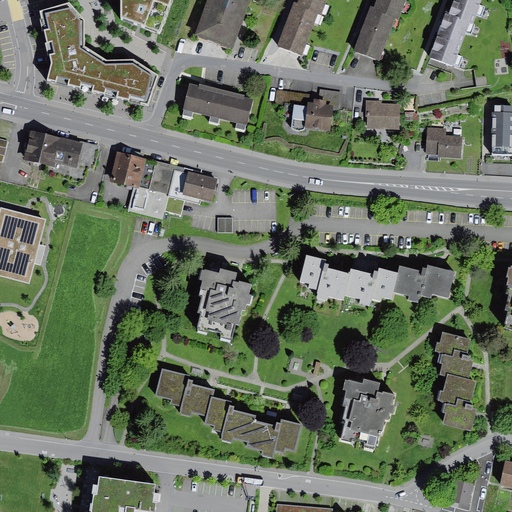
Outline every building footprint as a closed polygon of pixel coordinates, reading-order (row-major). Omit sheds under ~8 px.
[(159,33),(171,0),(120,0),(121,20),(139,26),(159,33)] [(255,0),(213,0),(201,37),(239,50),(240,45),(255,0)] [(328,0),(300,0),(299,4),(319,12),(323,13),(328,0)] [(406,0),(378,0),(375,9),(385,13),(386,14),(391,15),(397,18),(399,19),(406,0)] [(454,0),(449,16),(474,25),(477,17),(481,19),(485,9),(480,8),(482,0),(454,0)] [(69,2),(40,10),(41,17),(40,18),(41,25),(51,62),(47,79),(99,93),(107,59),(85,45),(85,18),(69,2)] [(319,12),(294,2),(285,26),(276,49),(302,58),(319,12)] [(385,13),(371,8),(362,31),(354,52),(379,62),(397,18),(391,15),(385,13)] [(437,36),(428,59),(454,69),(454,66),(459,68),(462,59),(458,57),(466,34),(471,36),(475,26),(474,25),(449,16),(445,14),(437,36)] [(134,58),(107,59),(99,93),(149,106),(159,75),(134,58)] [(205,88),(190,85),(182,117),(193,120),(194,115),(210,119),(209,123),(218,126),(219,121),(236,125),(235,130),(246,133),(254,101),(205,88)] [(342,92),(321,90),(319,101),(327,102),(326,107),(334,108),(334,110),(339,111),(342,92)] [(277,91),(275,104),(308,108),(309,103),(310,95),(277,91)] [(308,108),(294,107),(291,128),(295,131),(302,133),(306,129),(331,133),(334,110),(334,108),(326,107),(327,102),(319,101),(315,101),(314,104),(309,103),(308,108)] [(378,101),(367,101),(367,131),(399,131),(399,105),(381,105),(381,101),(378,101)] [(511,107),(495,107),(495,114),(492,114),(491,149),(511,149),(511,107)] [(416,112),(405,112),(405,121),(416,121),(416,112)] [(446,129),(428,128),(427,155),(438,156),(437,159),(461,160),(462,137),(446,136),(446,129)] [(84,146),(30,132),(22,161),(55,170),(56,164),(77,169),(78,166),(92,170),(99,146),(85,143),(84,146)] [(10,143),(0,140),(0,162),(4,164),(10,143)] [(157,163),(117,154),(110,184),(133,189),(150,193),(157,163)] [(194,172),(157,163),(150,193),(133,189),(127,212),(164,220),(165,211),(182,216),(185,201),(200,205),(202,201),(182,196),(188,173),(193,174),(194,172)] [(193,174),(188,173),(182,196),(202,201),(211,203),(217,180),(193,174)] [(46,220),(1,208),(0,211),(0,275),(30,283),(46,220)] [(233,218),(218,219),(218,234),(233,233),(233,218)] [(325,262),(307,258),(300,285),(310,287),(308,292),(317,294),(316,301),(327,303),(328,298),(343,302),(344,298),(349,276),(328,271),(328,267),(324,266),(325,262)] [(399,275),(394,294),(409,298),(408,302),(420,305),(421,299),(432,302),(434,295),(448,299),(455,273),(429,267),(428,271),(424,270),(423,274),(400,269),(399,275)] [(200,281),(202,283),(199,297),(203,297),(198,316),(202,315),(198,330),(209,333),(210,329),(223,332),(222,338),(233,341),(236,329),(239,330),(243,315),(246,316),(248,309),(251,309),(254,298),(250,297),(254,284),(237,280),(239,274),(221,269),(219,274),(203,270),(200,281)] [(349,276),(344,298),(362,302),(361,306),(370,308),(372,302),(381,304),(382,298),(393,300),(394,294),(399,275),(380,270),(379,274),(373,272),(373,276),(351,271),(349,276)] [(470,342),(442,335),(440,345),(435,344),(433,353),(443,355),(440,364),(443,365),(440,375),(448,377),(470,383),(475,365),(475,363),(469,361),(471,357),(467,356),(470,342)] [(189,378),(163,372),(157,397),(172,400),(171,406),(180,409),(178,416),(190,418),(191,415),(209,419),(213,400),(215,393),(191,388),(192,383),(188,382),(189,378)] [(470,383),(448,377),(444,393),(439,391),(436,404),(446,406),(444,414),(446,416),(443,427),(472,434),(477,415),(478,412),(473,411),(473,408),(469,407),(475,384),(470,383)] [(363,387),(345,383),(343,392),(346,393),(339,424),(345,426),(341,442),(351,444),(352,441),(368,444),(366,450),(374,451),(378,436),(381,437),(385,421),(388,422),(389,415),(393,416),(395,407),(392,406),(394,396),(383,393),(383,396),(378,395),(380,385),(364,382),(363,387)] [(230,404),(213,400),(209,419),(207,424),(216,426),(214,431),(223,433),(221,442),(232,445),(233,441),(248,445),(254,423),(255,418),(234,413),(236,409),(230,407),(230,404)] [(276,429),(254,423),(248,445),(247,450),(261,453),(260,458),(275,463),(277,456),(286,458),(288,453),(297,456),(305,426),(283,420),(281,426),(276,425),(276,429)] [(152,500),(156,483),(100,476),(98,493),(93,491),(90,511),(139,511),(139,509),(155,511),(156,501),(152,500)] [(474,484),(455,480),(450,502),(469,506),(474,484)]
